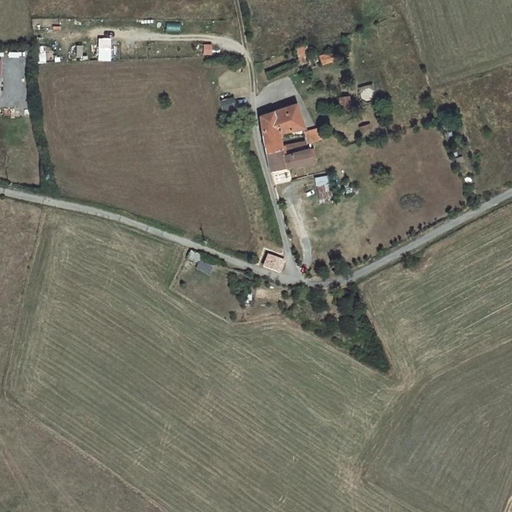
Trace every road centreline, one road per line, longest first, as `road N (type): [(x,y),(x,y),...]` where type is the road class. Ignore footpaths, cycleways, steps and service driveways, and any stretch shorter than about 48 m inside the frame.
road 1 (residential): [(0,189),(110,217),(292,287)]
road 2 (residential): [(292,287),(339,275),(511,195)]
road 3 (residential): [(292,287),(255,141),(252,97)]
